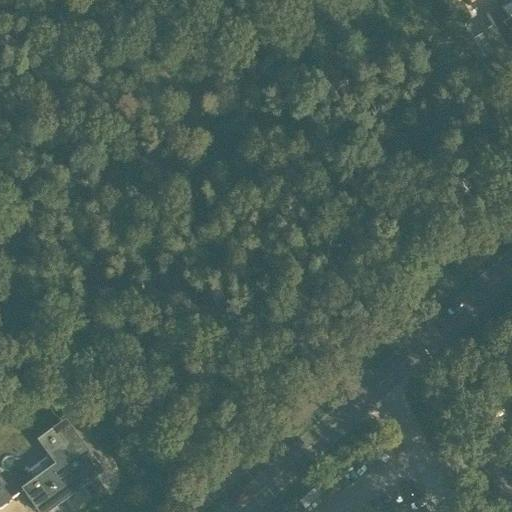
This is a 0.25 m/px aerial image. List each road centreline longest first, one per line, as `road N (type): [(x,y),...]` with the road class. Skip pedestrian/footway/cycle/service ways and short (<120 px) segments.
road 1 (track): [(127,0),(366,397)]
road 2 (secondary): [(235,511),(385,380)]
road 3 (secondary): [(385,380),(511,263)]
road 4 (residential): [(385,380),(445,511)]
